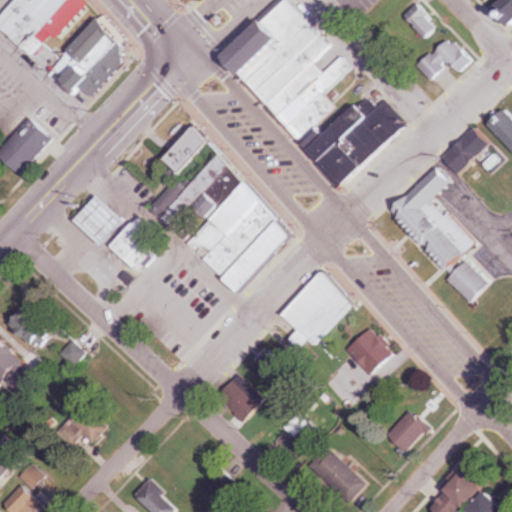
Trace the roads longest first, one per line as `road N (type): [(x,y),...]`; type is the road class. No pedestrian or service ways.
road 1 (tertiary): [(511,424),(182,57)]
road 2 (residential): [(307,511),(9,232)]
road 3 (residential): [(71,511),(338,231)]
road 4 (secondary): [(0,241),(182,57)]
road 5 (residential): [(338,231),(511,62)]
road 6 (residential): [(388,511),(491,401)]
